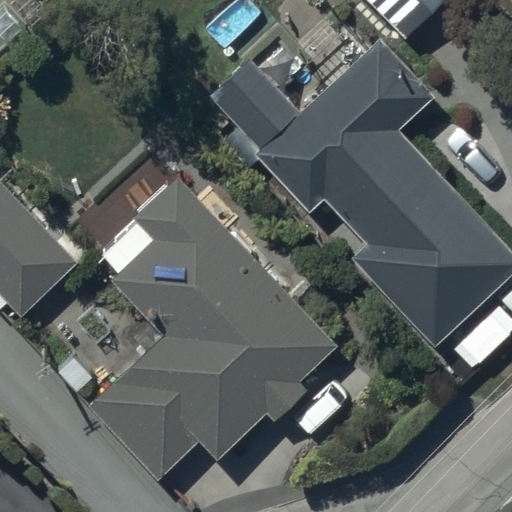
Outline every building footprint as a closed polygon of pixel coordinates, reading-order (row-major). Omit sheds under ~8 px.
[(373,0),(400,29),(432,0),(373,0)] [(511,0),(502,0),(511,10),(511,0)] [(308,204),(326,188),(364,233),(350,245),(433,334),(511,261),(511,244),(395,119),(434,83),(380,24),(301,98),(248,40),(210,75),(263,132),(251,143),(308,204)] [(336,331),(181,165),(130,214),(134,217),(102,248),(118,263),(111,270),(163,326),(90,397),(159,470),(201,428),(219,448),(268,400),(275,407),(309,375),(300,365),(336,331)] [(78,253),(0,172),(0,285),(20,307),(78,253)]
